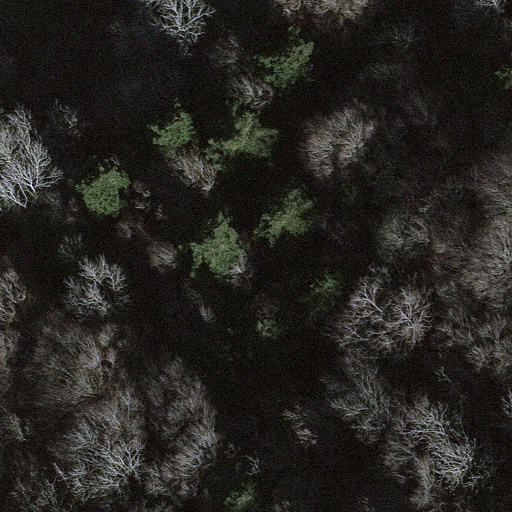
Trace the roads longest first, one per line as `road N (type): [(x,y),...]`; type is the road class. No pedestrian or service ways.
road 1 (track): [(0,155),(91,0)]
road 2 (track): [(127,102),(268,0)]
road 3 (track): [(127,102),(0,200)]
